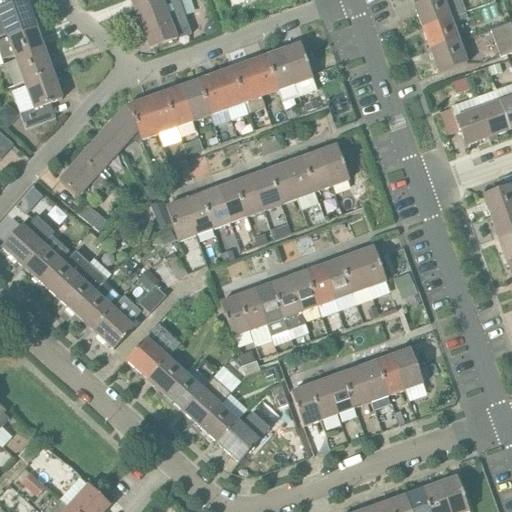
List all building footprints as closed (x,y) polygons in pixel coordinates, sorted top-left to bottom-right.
[(130,0),(135,12),(163,2),(162,0),(130,0)] [(177,0),(166,0),(163,2),(135,12),(149,53),(191,38),(177,0)] [(411,0),(415,8),(437,0),(411,0)] [(459,0),(437,0),(415,8),(423,31),(451,21),(465,16),(459,0)] [(0,38),(7,36),(8,40),(37,30),(26,2),(0,12),(0,38)] [(451,21),(423,31),(431,53),(459,43),(451,21)] [(203,32),(206,38),(217,34),(213,22),(207,25),(203,32)] [(511,54),(511,26),(511,24),(490,32),(500,58),(511,54)] [(37,30),(8,40),(0,43),(0,56),(2,62),(14,57),(16,62),(45,52),(37,30)] [(467,66),(459,43),(431,53),(439,76),(467,66)] [(301,46),(282,53),(295,88),(313,81),(301,46)] [(45,52),(16,62),(4,67),(7,75),(8,74),(13,87),(24,84),(53,73),(45,52)] [(295,88),(282,53),(265,59),(278,94),(295,88)] [(278,94),(265,59),(248,65),(260,100),(278,94)] [(230,72),(242,106),(245,105),(248,114),(263,109),(260,100),(248,65),(230,72)] [(487,69),(490,77),(490,78),(502,74),(499,65),(487,69)] [(490,77),(487,69),(478,73),(481,80),(490,77)] [(242,106),(230,72),(214,78),(227,112),(242,106)] [(53,73),(24,84),(34,110),(21,115),(27,131),(56,121),(51,106),(63,101),(53,73)] [(227,112),(214,78),(196,84),(209,118),(227,112)] [(457,97),(470,91),(465,81),(452,85),(457,97)] [(209,118),(196,84),(179,90),(191,125),(209,118)] [(191,125),(179,90),(162,96),(175,131),(191,125)] [(175,131),(162,96),(145,102),(158,137),(175,131)] [(511,131),(511,100),(500,105),(510,133),(511,131)] [(158,137),(145,102),(127,109),(137,135),(138,133),(142,143),(158,137)] [(314,102),(303,106),(305,113),(317,109),(314,102)] [(510,133),(500,105),(476,113),(486,141),(510,133)] [(137,135),(127,109),(100,138),(118,155),(137,135)] [(486,141),(476,113),(455,121),(452,113),(441,118),(449,140),(460,136),(465,149),(486,141)] [(0,161),(0,162),(13,146),(0,135),(0,161)] [(118,155),(100,138),(80,161),(98,178),(118,155)] [(215,138),(208,141),(210,147),(218,144),(215,138)] [(191,144),(195,155),(203,152),(199,141),(191,144)] [(318,154),(331,189),(349,183),(336,148),(318,154)] [(301,161),(314,195),(331,189),(318,154),(301,161)] [(98,178),(80,161),(60,183),(78,199),(98,178)] [(284,167),(297,201),(314,195),(301,161),(284,167)] [(266,173),(279,208),(297,201),(284,167),(266,173)] [(250,179),(263,214),(279,208),(266,173),(250,179)] [(233,185),(246,220),(263,214),(250,179),(233,185)] [(216,191),(229,226),(246,220),(233,185),(216,191)] [(483,198),(491,220),(511,212),(511,189),(511,188),(483,198)] [(26,197),(35,206),(42,199),(33,190),(26,197)] [(199,197),(211,232),(229,226),(216,191),(199,197)] [(182,204),(194,239),(211,232),(199,197),(182,204)] [(194,239),(182,204),(166,209),(178,244),(194,239)] [(84,205),(76,215),(99,233),(107,223),(84,205)] [(511,212),(491,220),(499,243),(511,238),(511,212)] [(321,213),(311,217),(315,226),(324,223),(321,213)] [(23,269),(52,237),(53,236),(36,220),(26,232),(22,228),(2,250),(23,269)] [(274,242),(290,235),(285,223),(278,225),(276,231),(270,233),(274,242)] [(173,233),(160,238),(163,247),(176,242),(173,233)] [(263,236),(254,239),(257,247),(266,244),(263,236)] [(40,285),(68,253),(69,253),(52,237),(23,269),(40,285)] [(511,238),(499,243),(507,265),(511,262),(511,238)] [(356,256),(368,290),(386,284),(374,249),(356,256)] [(231,252),(221,256),(224,265),(234,261),(231,252)] [(58,301),(90,267),(75,253),(72,257),(68,253),(40,285),(58,301)] [(168,265),(176,259),(173,254),(153,267),(157,272),(168,265)] [(339,262),(351,297),(368,290),(356,256),(339,262)] [(176,259),(168,265),(178,282),(188,276),(176,259)] [(322,268),(334,303),(351,297),(339,262),(322,268)] [(178,282),(168,265),(157,272),(168,289),(178,282)] [(76,318),(96,295),(107,282),(90,267),(58,301),(76,318)] [(305,275),(316,309),(334,303),(322,268),(305,275)] [(159,282),(147,271),(138,281),(149,292),(159,282)] [(288,281),(300,315),(316,309),(305,275),(288,281)] [(401,301),(417,295),(409,276),(394,282),(401,301)] [(270,287),(287,332),(304,326),(300,315),(288,281),(270,287)] [(254,293),(267,327),(270,338),(287,332),(270,287),(254,293)] [(149,316),(166,299),(155,288),(138,306),(149,316)] [(203,315),(213,309),(203,293),(193,299),(203,315)] [(236,299),(249,334),(267,327),(254,293),(236,299)] [(93,333),(113,311),(96,295),(76,318),(93,333)] [(134,325),(144,316),(128,299),(119,308),(134,325)] [(249,334),(236,299),(220,305),(232,340),(249,334)] [(377,317),(374,309),(367,311),(370,320),(377,317)] [(113,311),(93,333),(114,352),(134,330),(113,311)] [(148,383),(168,361),(163,357),(171,349),(157,336),(150,344),(146,341),(126,363),(148,383)] [(411,352),(393,358),(405,392),(423,386),(421,381),(415,365),(411,352)] [(242,368),(254,363),(250,353),(239,357),(242,368)] [(405,392),(393,358),(376,364),(388,398),(405,392)] [(165,399),(185,376),(168,361),(148,383),(165,399)] [(430,378),(424,362),(415,365),(421,381),(430,378)] [(388,398),(376,364),(358,370),(371,404),(388,398)] [(371,404),(358,370),(341,377),(353,411),(371,404)] [(182,414),(203,392),(185,376),(165,399),(182,414)] [(353,411),(341,377),(325,383),(337,417),(353,411)] [(199,430),(219,407),(230,395),(213,380),(203,392),(182,414),(199,430)] [(337,417),(325,383),(308,389),(320,423),(337,417)] [(272,392),(278,409),(288,405),(282,386),(271,389),(272,392)] [(320,423),(308,389),(291,395),(303,429),(320,423)] [(0,430),(9,421),(3,414),(6,412),(0,407),(0,430)] [(217,446),(237,423),(219,407),(199,430),(217,446)] [(237,423),(217,446),(238,465),(259,443),(237,423)] [(27,466),(44,448),(35,440),(18,458),(27,466)] [(39,500),(46,492),(31,477),(23,485),(39,500)] [(468,511),(457,480),(438,486),(448,511),(468,511)] [(448,511),(438,486),(421,493),(428,511),(448,511)] [(69,508),(73,511),(106,511),(110,508),(88,487),(69,508)] [(428,511),(421,493),(406,498),(410,511),(428,511)] [(410,511),(406,498),(388,505),(390,511),(410,511)] [(73,511),(69,508),(63,503),(54,511),(73,511)]
